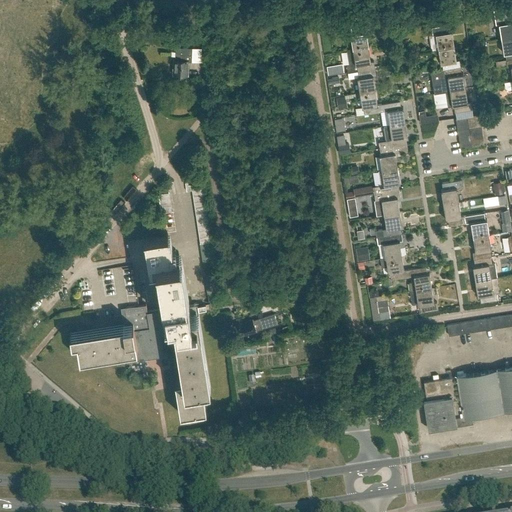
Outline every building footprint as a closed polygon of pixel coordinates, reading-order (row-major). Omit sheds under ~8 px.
[(501,39),(511,36),(511,17),(510,7),(493,10),(495,24),(499,24),(501,39)] [(353,49),(369,47),(366,32),(369,32),(368,24),(351,27),(352,34),(351,34),(353,49)] [(438,49),(438,48),(454,46),(452,31),(450,31),(449,25),(431,27),(432,34),(430,34),(432,50),(438,49)] [(506,60),(511,58),(511,36),(501,39),(503,53),(505,53),(506,60)] [(443,70),(460,67),(459,60),(457,61),(454,46),(438,48),(438,49),(440,64),(442,63),(443,70)] [(191,61),(192,48),(182,47),(182,51),(176,51),(175,59),(174,59),(173,74),(188,75),(188,60),(191,61)] [(344,47),(337,47),(338,60),(345,59),(344,47)] [(374,61),(371,61),(369,47),(353,49),(347,50),(349,65),(347,65),(348,72),(358,71),(358,70),(375,68),(374,61)] [(327,67),(328,75),(343,72),(342,65),(327,67)] [(446,91),(447,91),(450,91),(466,88),(463,73),(461,74),(460,67),(443,70),(444,77),(446,91)] [(360,92),(376,90),(373,75),(376,75),(375,68),(358,70),(358,71),(359,77),(357,78),(360,92)] [(466,88),(450,91),(447,91),(449,106),(454,105),(455,112),(472,110),(471,102),(468,103),(466,88)] [(383,111),(382,103),(378,104),(376,90),(360,92),(362,107),(364,107),(365,114),(383,111)] [(389,125),(405,122),(403,107),(401,108),(400,101),(382,103),(383,111),(387,110),(389,125)] [(421,124),(439,121),(438,114),(426,116),(425,110),(419,111),(421,124)] [(385,140),(378,141),(380,148),(407,144),(406,138),(408,138),(405,122),(389,125),(383,126),(385,140)] [(471,140),(472,146),(484,144),(483,138),(471,140)] [(461,148),(472,146),(471,140),(460,142),(461,148)] [(382,171),(398,168),(396,153),(408,151),(407,144),(380,148),(381,155),(379,155),(381,170),(382,171)] [(347,146),(338,147),(339,155),(349,153),(347,146)] [(375,194),(399,190),(398,183),(400,183),(398,168),(382,171),(381,170),(379,170),(381,185),(373,186),(375,194)] [(187,191),(192,190),(203,189),(202,177),(185,180),(187,191)] [(489,179),(490,190),(499,189),(498,178),(489,179)] [(443,205),(459,202),(457,187),(463,186),(462,179),(442,182),(443,189),(441,189),(443,205)] [(170,193),(170,194),(175,193),(174,181),(173,181),(167,182),(169,193),(170,193)] [(376,200),(375,200),(377,215),(383,214),(400,212),(398,197),(400,197),(399,190),(382,192),(375,194),(376,200)] [(171,200),(170,194),(170,193),(169,193),(158,195),(159,202),(171,200)] [(467,223),(466,216),(461,216),(459,202),(443,205),(446,220),(448,219),(449,226),(450,226),(457,225),(467,223)] [(386,229),(376,230),(377,237),(401,233),(400,227),(402,227),(400,212),(383,214),(386,229)] [(473,237),(489,234),(487,220),(485,220),(484,213),(466,216),(467,223),(471,222),(473,237)] [(503,232),(511,230),(510,222),(502,223),(503,232)] [(384,236),(377,237),(378,245),(381,259),(402,255),(400,241),(403,241),(401,233),(384,236)] [(72,342),(77,341),(80,358),(128,350),(130,361),(146,358),(164,355),(161,335),(165,334),(176,333),(184,379),(175,380),(180,414),(193,412),(206,410),(206,406),(203,388),(211,387),(199,313),(199,311),(198,303),(189,304),(182,254),(173,255),(170,234),(164,234),(144,238),(149,271),(158,270),(164,308),(147,311),(146,304),(143,304),(139,305),(125,307),(127,315),(131,314),(132,323),(124,324),(112,326),(93,329),(70,333),(72,342)] [(474,259),(491,256),(490,250),(492,250),(489,234),(473,237),(476,251),(473,252),(474,259)] [(409,277),(408,269),(404,270),(402,255),(381,259),(382,267),(387,267),(388,273),(390,273),(391,280),(409,277)] [(475,281),(497,277),(494,262),(492,263),(491,256),(474,259),(475,265),(473,266),(475,281)] [(410,291),(416,290),(432,288),(430,273),(428,273),(426,266),(408,269),(409,277),(413,276),(414,282),(409,283),(410,291)] [(497,277),(475,281),(477,296),(479,295),(480,302),(498,299),(497,293),(499,292),(497,277)] [(432,288),(416,290),(410,291),(411,299),(417,299),(418,305),(420,305),(421,312),(438,309),(437,302),(434,302),(432,288)] [(277,324),(274,314),(259,318),(253,320),(253,319),(238,323),(242,335),(262,329),(262,328),(277,324)] [(511,408),(511,366),(457,375),(457,376),(424,381),(427,403),(424,404),(428,427),(456,422),(456,426),(473,423),(472,415),(511,408)]
